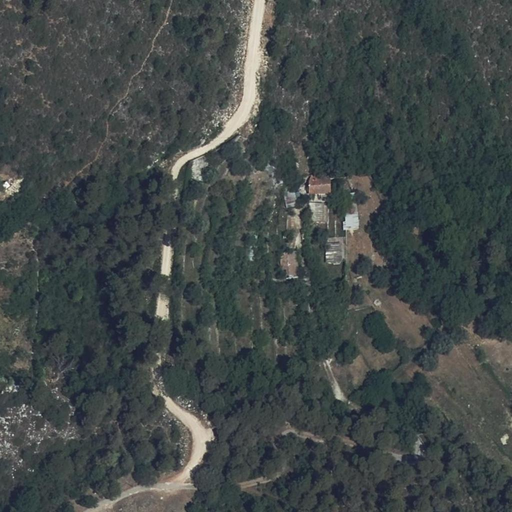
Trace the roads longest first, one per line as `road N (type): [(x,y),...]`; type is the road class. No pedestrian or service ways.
road 1 (track): [(255,0),(241,115),(174,174),(156,365),(161,391),(195,426),(195,463),(180,481),(132,490),(92,511)]
road 2 (track): [(313,321),(337,387),(413,438),(419,452),(404,459),(285,431),(276,440),(292,464),(279,474),(204,489),(180,481)]
